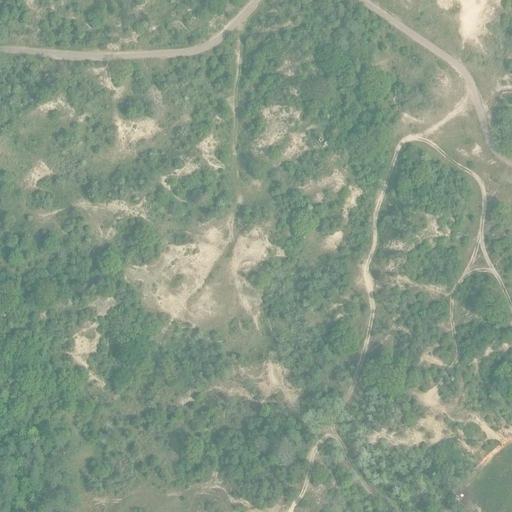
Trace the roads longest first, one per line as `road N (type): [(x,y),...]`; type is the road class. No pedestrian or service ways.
road 1 (track): [(475,96),(393,154),(378,201),(380,253),(367,275),(366,366),(319,447),(295,511)]
road 2 (track): [(257,0),(199,50),(106,57),(0,50)]
road 3 (track): [(511,162),(493,151),(463,73),(359,0)]
